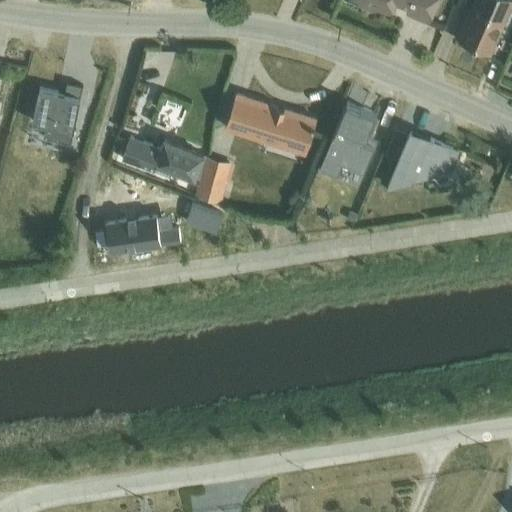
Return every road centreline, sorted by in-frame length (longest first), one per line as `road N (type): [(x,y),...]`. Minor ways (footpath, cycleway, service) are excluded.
road 1 (tertiary): [(0,13),(283,35),(327,46),(511,126)]
road 2 (unclassified): [(511,217),(0,295)]
road 3 (unclassified): [(511,424),(41,499),(2,511)]
road 4 (track): [(71,284),(126,45),(153,0)]
